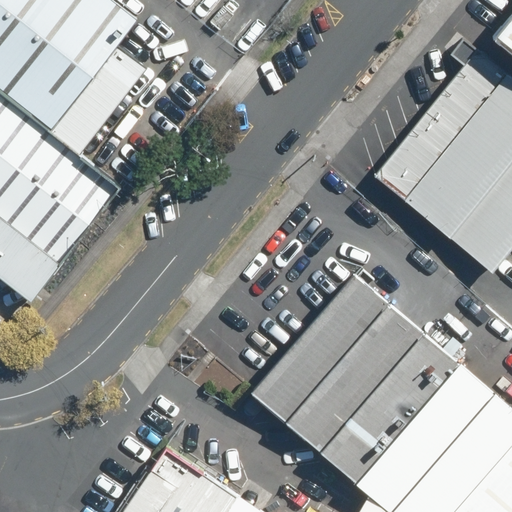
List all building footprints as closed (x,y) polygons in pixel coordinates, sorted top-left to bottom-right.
[(133,23),(103,0),(0,0),(0,82),(53,124),(118,43),(133,23)] [(511,21),(498,40),(511,51),(511,21)] [(118,43),(53,124),(81,147),(146,66),(118,43)] [(511,242),(511,75),(477,48),(374,176),(491,269),(511,242)] [(53,124),(0,82),(0,212),(59,258),(123,180),(81,147),(53,124)] [(52,268),(0,225),(0,283),(24,303),(52,268)] [(355,511),(450,511),(511,442),(511,405),(357,267),(253,386),(350,472),(368,489),(355,511)] [(511,511),(511,442),(450,511),(511,511)] [(266,511),(166,444),(119,511),(266,511)]
